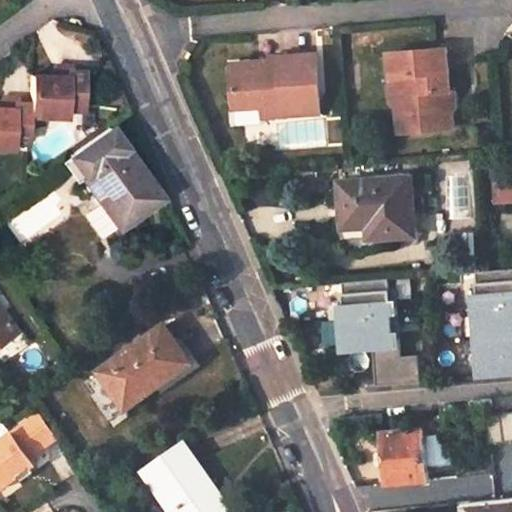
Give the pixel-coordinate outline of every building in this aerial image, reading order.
[(442,66),(451,65),(450,50),(390,54),(391,69),(442,66)] [(296,76),(321,75),(320,63),(320,57),(274,60),(275,66),(275,76),(260,77),(259,67),(233,69),(234,81),(235,81),(260,79),(276,78),(296,76)] [(442,66),(391,69),(392,79),(397,78),(397,81),(392,87),(394,103),(401,108),(401,114),(415,113),(417,133),(457,129),(451,65),(442,66)] [(260,77),(275,76),(275,66),(259,67),(260,77)] [(50,76),(32,75),(31,99),(30,115),(67,117),(67,109),(82,109),(84,68),(67,67),(68,71),(56,71),(50,76)] [(268,110),(287,108),(288,116),(324,114),(324,106),(321,75),(296,76),(276,78),(260,79),(235,81),(234,81),(237,112),(238,112),(268,110)] [(0,103),(0,147),(13,148),(13,140),(29,141),(30,115),(31,99),(14,98),(14,102),(2,102),(0,103)] [(269,118),(288,116),(287,108),(268,110),(269,118)] [(401,114),(402,133),(417,133),(415,113),(401,114)] [(81,176),(117,228),(146,206),(142,201),(156,188),(110,126),(68,155),(83,174),(81,176)] [(412,177),(341,184),(344,208),(336,209),(339,231),(340,235),(342,239),(345,241),(350,243),(357,244),(392,241),(392,237),(417,235),(412,177)] [(511,264),(470,268),(472,289),(466,290),(467,305),(511,300),(511,264)] [(383,275),(337,279),(339,300),(333,301),(335,324),(337,324),(387,320),(386,311),(392,311),(391,296),(385,297),(383,275)] [(511,300),(467,305),(470,337),(491,335),(511,333),(511,300)] [(0,342),(18,330),(0,303),(0,342)] [(387,320),(337,324),(335,324),(337,349),(368,346),(371,382),(414,379),(412,351),(395,353),(394,327),(387,328),(387,320)] [(187,367),(193,362),(166,322),(160,327),(187,367)] [(127,408),(187,367),(160,327),(98,369),(127,408)] [(470,337),(473,373),(511,369),(511,333),(491,335),(470,337)] [(333,420),(334,427),(381,423),(380,415),(333,420)] [(22,425),(39,450),(53,440),(35,416),(22,425)] [(424,428),(451,429),(450,423),(454,423),(454,416),(422,419),(424,428)] [(22,425),(0,440),(0,489),(17,478),(28,470),(34,466),(33,466),(28,457),(39,450),(22,425)] [(386,460),(388,480),(428,477),(424,428),(384,433),(385,445),(378,446),(379,461),(386,460)] [(186,439),(141,470),(170,511),(225,511),(233,507),(186,439)] [(28,470),(17,478),(20,482),(31,474),(28,470)] [(455,486),(427,489),(429,504),(462,500),(469,500),(468,487),(457,489),(455,486)] [(462,500),(462,511),(511,511),(511,494),(469,500),(462,500)]
